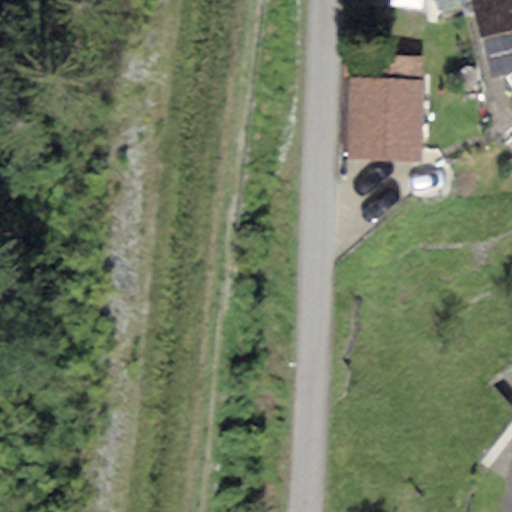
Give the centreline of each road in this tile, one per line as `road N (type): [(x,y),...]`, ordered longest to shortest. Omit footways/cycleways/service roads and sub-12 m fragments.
road 1 (track): [(136,511),(189,0)]
road 2 (unclassified): [(327,0),(306,511)]
